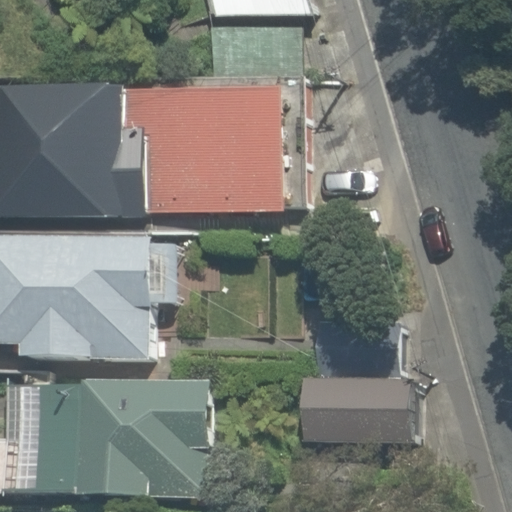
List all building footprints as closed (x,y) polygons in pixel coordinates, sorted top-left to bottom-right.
[(215,0),(223,24),(310,23),(304,0),(215,0)] [(3,112),(0,112),(0,216),(293,223),(295,113),(137,110),(137,87),(3,84),(3,112)] [(179,247),(0,240),(0,345),(35,347),(34,371),(94,373),(95,351),(161,353),(163,310),(176,311),(179,247)] [(226,390),(4,386),(2,452),(50,453),(49,506),(223,510),(226,390)] [(423,392),(309,387),(306,458),(420,463),(423,392)]
